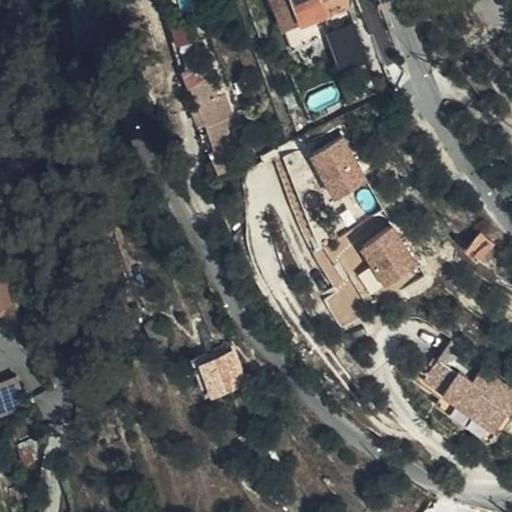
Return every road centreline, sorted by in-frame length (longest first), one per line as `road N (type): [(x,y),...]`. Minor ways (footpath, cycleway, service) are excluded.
road 1 (residential): [(84,0),(145,143),(233,306),(331,407),(471,490),(511,490)]
road 2 (residential): [(397,0),(450,125),(511,215)]
